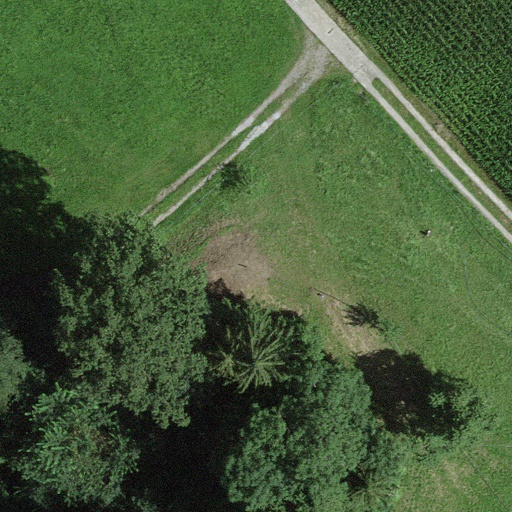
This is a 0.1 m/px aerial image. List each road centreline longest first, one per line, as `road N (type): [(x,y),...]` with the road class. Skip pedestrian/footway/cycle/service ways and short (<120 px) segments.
road 1 (track): [(0,289),(79,276),(159,221),(226,135),(330,45)]
road 2 (residential): [(511,231),(290,0)]
